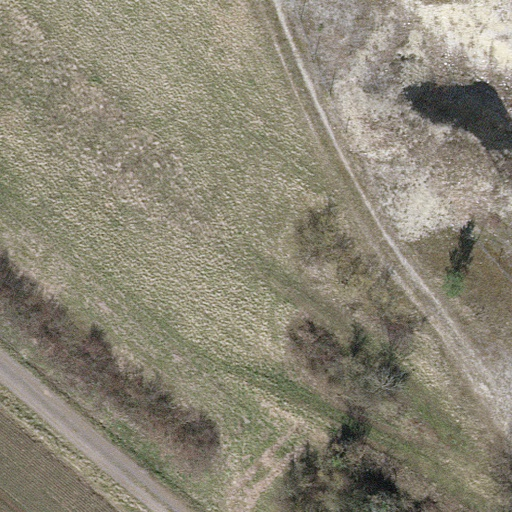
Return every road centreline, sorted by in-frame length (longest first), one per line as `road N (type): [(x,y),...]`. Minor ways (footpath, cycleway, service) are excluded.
road 1 (track): [(511,421),(358,195),(268,0)]
road 2 (track): [(0,362),(174,511)]
